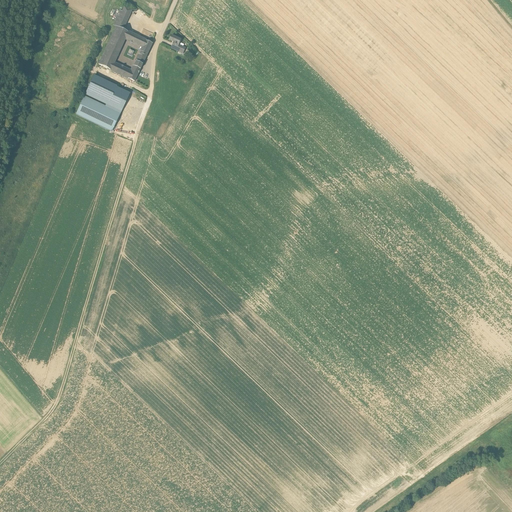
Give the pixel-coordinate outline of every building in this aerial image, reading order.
[(117,27),(123,30),(132,10),(125,7),(122,11),(120,10),(113,25),(117,27)] [(141,38),(123,30),(117,27),(99,65),(134,81),(140,69),(134,66),(131,72),(113,63),(125,39),(138,45),(141,38)] [(181,40),(171,36),(169,40),(174,42),(171,48),(183,54),(186,48),(179,45),(181,40)] [(152,44),(141,38),(138,45),(143,47),(134,66),(140,69),(152,44)] [(94,76),(85,95),(108,106),(116,87),(94,76)] [(116,87),(108,106),(120,111),(128,92),(116,87)] [(84,96),(76,115),(112,132),(121,113),(84,96)]
